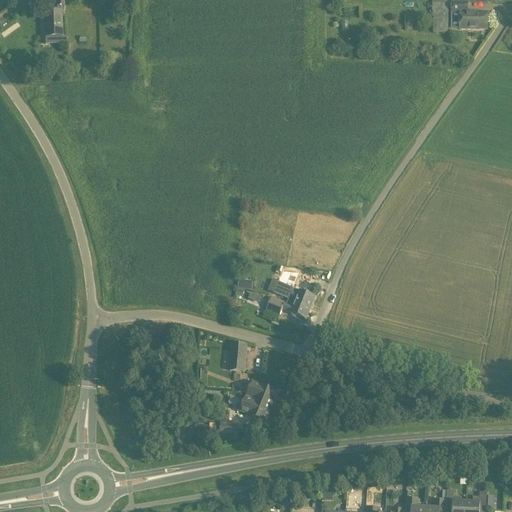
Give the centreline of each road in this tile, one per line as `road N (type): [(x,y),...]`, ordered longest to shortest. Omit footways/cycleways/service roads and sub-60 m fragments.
road 1 (secondary): [(109,485),(386,443),(511,437)]
road 2 (unclassified): [(310,354),(344,267),(396,178),(511,13)]
road 3 (unclassified): [(93,317),(85,255),(54,166),(0,77)]
road 4 (unclassified): [(310,354),(185,321),(93,317)]
road 5 (unclassified): [(511,403),(457,396),(310,354)]
road 6 (unclassified): [(86,466),(93,317)]
